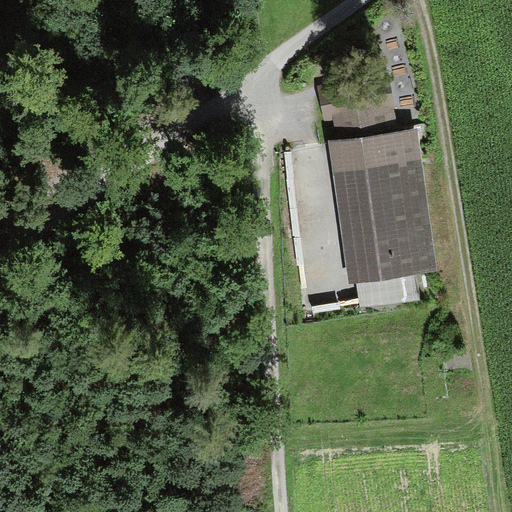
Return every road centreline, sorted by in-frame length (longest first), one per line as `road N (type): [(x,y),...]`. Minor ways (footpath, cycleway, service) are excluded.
road 1 (track): [(280,511),(247,85)]
road 2 (track): [(247,85),(0,260)]
road 3 (residential): [(360,0),(247,85)]
